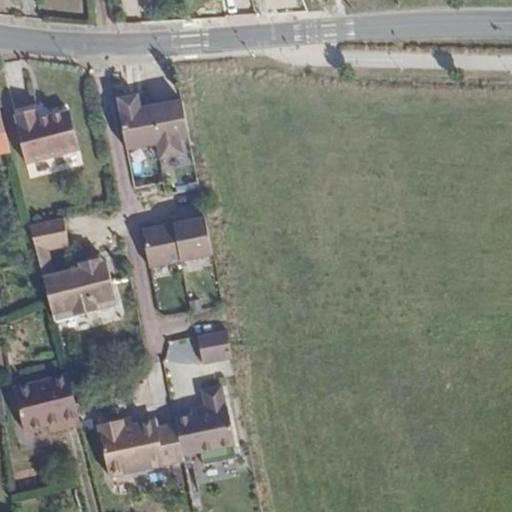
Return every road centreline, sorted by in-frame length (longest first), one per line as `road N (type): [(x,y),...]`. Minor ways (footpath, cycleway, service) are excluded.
road 1 (tertiary): [(511,24),(97,46)]
road 2 (residential): [(97,46),(151,337)]
